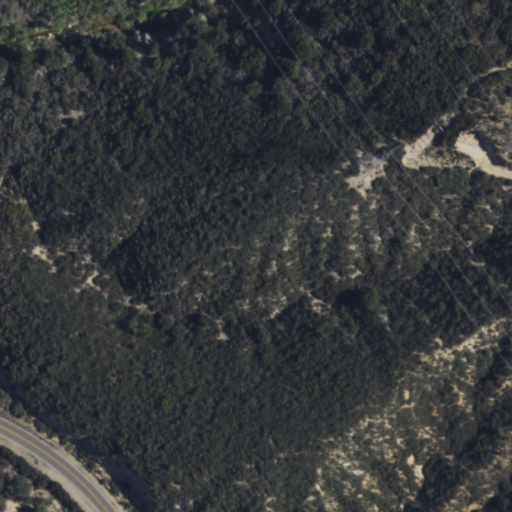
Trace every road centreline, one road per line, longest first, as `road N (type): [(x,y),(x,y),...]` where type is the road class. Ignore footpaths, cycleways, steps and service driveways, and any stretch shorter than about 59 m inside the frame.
road 1 (track): [(488,166),(437,159),(428,132),(477,77),(511,60)]
road 2 (secondary): [(106,511),(80,483),(0,426)]
